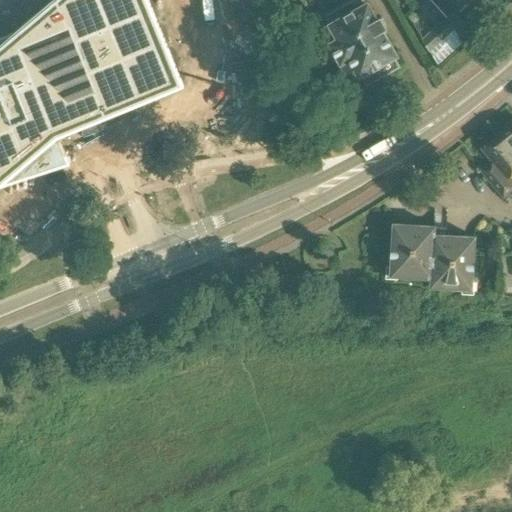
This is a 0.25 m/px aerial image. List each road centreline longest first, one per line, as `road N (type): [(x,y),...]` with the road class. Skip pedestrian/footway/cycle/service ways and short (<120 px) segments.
road 1 (secondary): [(0,336),(298,211),(428,131)]
road 2 (secondary): [(428,131),(0,310)]
